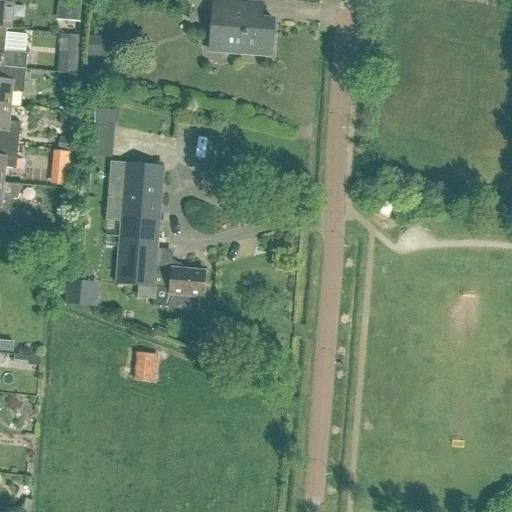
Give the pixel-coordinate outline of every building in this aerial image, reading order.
[(0,0),(0,28),(7,29),(12,30),(15,3),(10,3),(10,0),(0,0)] [(71,0),(65,0),(64,21),(79,22),(81,1),(71,0)] [(271,56),(273,20),(261,19),(262,4),(214,0),(210,52),(271,56)] [(0,67),(25,70),(27,57),(5,55),(7,30),(0,29),(0,67)] [(89,39),(88,59),(109,60),(110,40),(89,39)] [(59,56),(58,69),(73,70),(74,57),(59,56)] [(23,93),(25,70),(0,67),(0,106),(12,108),(14,93),(23,93)] [(11,122),(12,108),(0,106),(0,144),(18,147),(21,123),(11,122)] [(70,150),(70,139),(59,139),(58,150),(70,150)] [(0,182),(4,183),(6,168),(16,169),(18,147),(0,144),(0,182)] [(54,152),(53,163),(69,165),(69,153),(68,153),(58,152),(54,152)] [(106,221),(121,222),(117,285),(149,288),(149,283),(153,283),(155,269),(162,166),(126,163),(110,162),(106,221)] [(0,220),(12,222),(14,199),(18,200),(22,188),(23,185),(4,183),(0,182),(0,220)] [(155,269),(153,283),(171,285),(170,307),(189,309),(190,296),(204,297),(206,272),(155,269)] [(65,304),(65,305),(68,305),(80,306),(97,308),(99,283),(82,282),(67,281),(65,304)] [(247,293),(222,305),(234,330),(259,318),(247,293)] [(0,351),(13,353),(14,342),(0,340),(0,351)] [(157,384),(160,355),(136,353),(133,381),(157,384)] [(41,358),(28,357),(28,365),(40,366),(41,358)]
